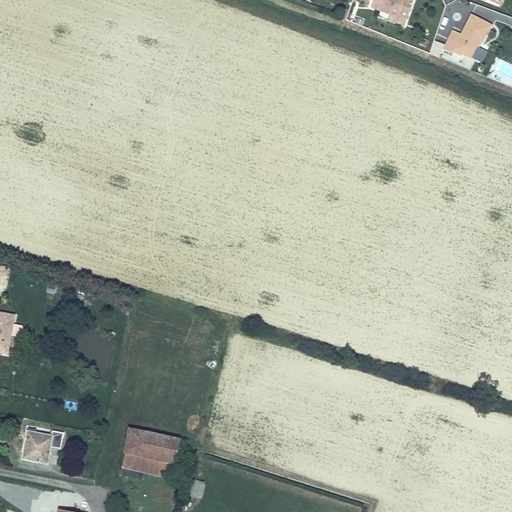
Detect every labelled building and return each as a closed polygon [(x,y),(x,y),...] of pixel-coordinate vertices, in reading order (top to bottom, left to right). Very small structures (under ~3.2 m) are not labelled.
[(407,20),(413,0),(373,0),(371,7),(392,15),(405,20),(407,20)] [(405,20),(392,15),(389,21),(402,26),(405,20)] [(453,31),(443,48),(453,53),(451,56),(461,61),(464,55),(470,58),(479,41),(482,42),(491,26),(471,15),(461,35),(453,31)] [(437,57),(442,43),(434,40),(430,54),(437,57)] [(0,267),(0,283),(5,285),(8,269),(0,267)] [(0,352),(7,354),(10,337),(20,339),(22,326),(12,324),(14,316),(0,313),(0,352)] [(26,441),(22,459),(47,464),(50,447),(60,449),(63,434),(53,432),(52,437),(30,432),(31,430),(28,429),(26,438),(25,438),(25,440),(26,441)] [(129,429),(124,453),(170,464),(172,464),(177,439),(129,429)] [(170,464),(124,453),(122,467),(168,477),(170,464)] [(200,498),(203,484),(193,482),(190,495),(200,498)]
